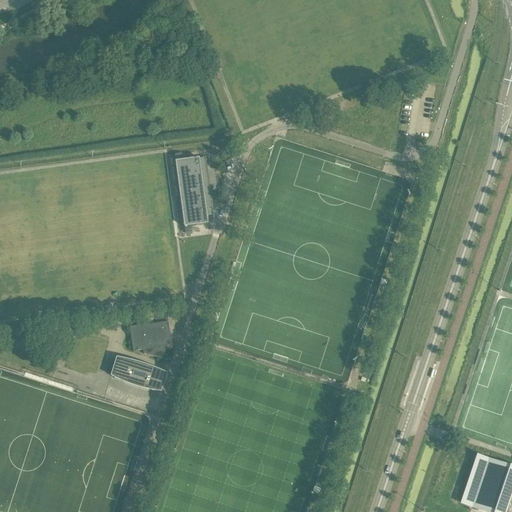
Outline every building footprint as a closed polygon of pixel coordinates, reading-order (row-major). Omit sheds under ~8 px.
[(206,210),(213,209),(206,158),(175,162),(184,228),(208,224),(206,210)] [(130,327),(131,336),(133,351),(143,350),(143,354),(172,361),(176,346),(171,345),(168,322),(146,325),(145,322),(137,323),(138,326),(130,327)] [(104,358),(109,341),(78,332),(69,362),(93,369),(97,356),(104,358)] [(112,374),(113,374),(112,377),(115,378),(115,379),(121,381),(121,380),(123,380),(123,381),(127,383),(126,384),(146,390),(146,388),(152,390),(152,391),(158,393),(158,392),(161,392),(167,374),(152,369),(153,368),(129,361),(129,362),(127,361),(127,360),(121,358),(121,359),(118,358),(118,361),(117,361),(115,367),(116,367),(115,368),(114,368),(112,374)] [(489,511),(511,511),(511,467),(494,462),(495,460),(489,458),(472,508),(478,510),(478,509),(489,511)]
